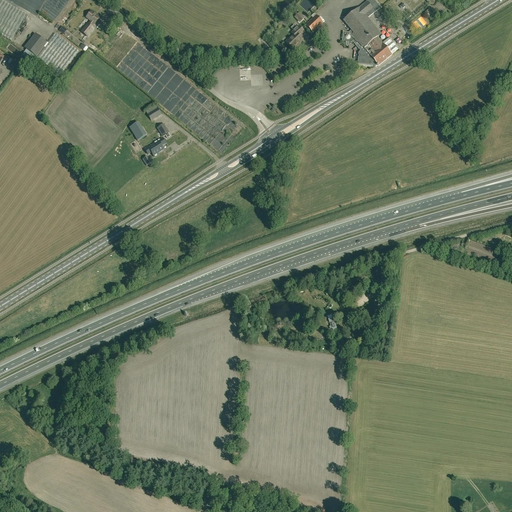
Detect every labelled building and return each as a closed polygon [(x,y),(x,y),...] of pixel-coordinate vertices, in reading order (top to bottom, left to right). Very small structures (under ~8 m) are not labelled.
[(0,0),(0,34),(11,41),(26,15),(0,0)] [(373,29),(366,20),(380,8),(373,0),(366,0),(366,1),(367,2),(360,8),(344,21),(352,30),(349,33),(343,32),(342,42),(354,43),(359,49),(362,50),(362,52),(359,52),(358,64),(371,65),(372,64),(375,67),(376,67),(378,66),(377,66),(378,65),(379,66),(392,55),(398,49),(398,47),(397,46),(395,46),(396,45),(396,43),(395,42),(393,41),(392,42),(392,40),(391,38),(389,38),(383,43),(382,43),(377,37),(381,34),(375,27),(373,29)] [(94,24),(100,18),(92,11),(86,17),(91,21),(88,24),(87,24),(81,31),(87,36),(94,29),(91,27),(94,24)] [(299,13),(295,16),(300,22),(304,19),(299,13)] [(323,23),(316,15),(305,25),(313,32),(323,23)] [(299,37),(304,32),(299,26),(292,33),(294,35),(285,43),(292,50),(302,40),(299,37)] [(60,76),(79,52),(56,34),(48,44),(47,43),(35,34),(24,48),(26,49),(21,56),(31,63),(36,56),(36,57),(45,46),(46,47),(37,58),(60,76)] [(247,74),(247,79),(252,78),(252,70),(244,70),(244,75),(247,74)] [(157,108),(147,114),(151,121),(161,114),(157,108)] [(164,124),(157,128),(158,130),(160,133),(163,137),(165,135),(167,139),(170,137),(168,133),(169,133),(164,124)] [(148,147),(144,149),(148,155),(151,153),(154,157),(158,155),(157,154),(163,150),(161,146),(166,144),(162,138),(154,143),(154,144),(149,148),(148,147)] [(147,156),(142,159),(146,165),(150,163),(147,156)]
